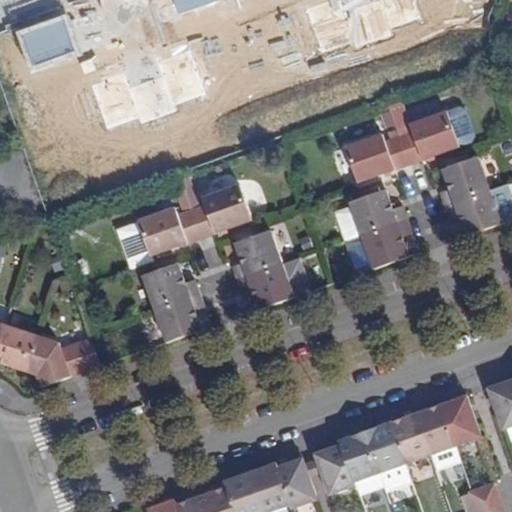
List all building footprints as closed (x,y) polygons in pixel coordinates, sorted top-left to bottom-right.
[(414,138),(401,143),(408,166),(437,155),(459,148),(471,144),(474,137),(467,117),(460,115),(448,118),(412,132),(414,138)] [(408,166),(401,143),(386,148),(383,141),(346,155),(357,184),(380,176),(408,166)] [(445,208),(491,191),(479,158),(442,170),(449,191),(439,194),(445,208)] [(193,217),(201,214),(190,183),(182,186),(193,217)] [(193,217),(182,186),(174,189),(185,220),(193,217)] [(361,237),(407,221),(403,207),(392,210),(386,191),(349,203),(361,237)] [(504,224),(491,191),(445,208),(449,221),(459,218),(467,237),(504,224)] [(193,217),(201,239),(229,229),(252,221),(241,192),(203,205),(204,213),(201,214),(193,217)] [(201,239),(193,217),(185,220),(179,222),(175,215),(139,228),(118,235),(130,271),(150,263),(149,257),(173,249),(201,239)] [(407,221),(361,237),(373,270),(409,257),(403,239),(412,234),(407,221)] [(231,267),(236,281),(281,265),(269,232),(234,244),(241,263),(231,267)] [(294,297),(309,294),(301,259),(286,263),(294,297)] [(152,311),(200,294),(194,280),(185,283),(178,264),(141,278),(152,311)] [(281,265),(236,281),(242,295),(250,292),(258,311),(293,299),(281,265)] [(205,308),(200,294),(152,311),(164,344),(202,331),(195,312),(205,308)] [(0,341),(0,364),(24,372),(36,336),(5,326),(0,341)] [(46,387),(83,373),(74,345),(62,349),(59,344),(36,336),(24,372),(36,376),(38,383),(46,387)] [(90,340),(74,345),(83,373),(100,367),(90,340)] [(511,380),(490,388),(505,432),(511,429),(511,380)] [(357,487),(355,482),(381,473),(387,491),(412,482),(406,464),(483,437),(469,396),(341,441),(342,444),(317,453),(319,460),(326,479),(333,496),(357,487)] [(273,511),(293,505),(296,509),(320,500),(314,483),(307,464),(305,458),(280,466),(279,463),(228,481),(229,485),(179,503),(178,499),(151,508),(152,511),(273,511)] [(319,481),(326,479),(319,460),(312,462),(307,464),(314,483),(319,481)] [(504,511),(494,485),(471,492),(477,511),(504,511)] [(477,511),(471,492),(465,498),(470,511),(477,511)]
